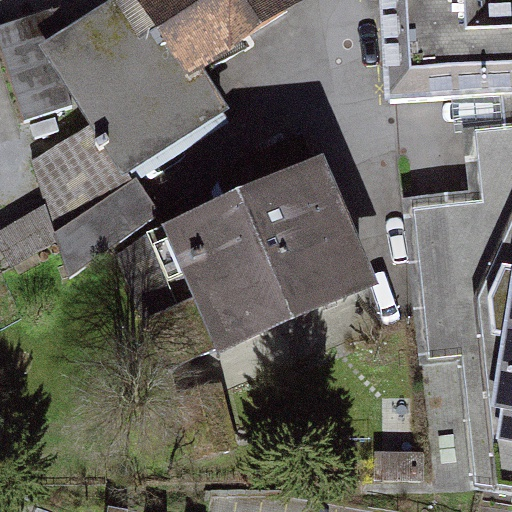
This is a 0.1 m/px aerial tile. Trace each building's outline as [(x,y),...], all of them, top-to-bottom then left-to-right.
[(203,92),(332,6),(328,0),(132,0),(67,44),(34,66),(69,119),(118,191),(222,121),(203,92)] [(511,0),(371,0),(378,120),(511,112),(511,0)] [(0,45),(32,134),(69,119),(34,66),(67,44),(62,20),(0,40),(0,45)] [(408,215),(425,379),(460,376),(474,502),(511,507),(511,138),(470,143),(477,208),(408,215)] [(211,368),(368,307),(309,154),(225,186),(239,222),(165,250),(211,368)]
